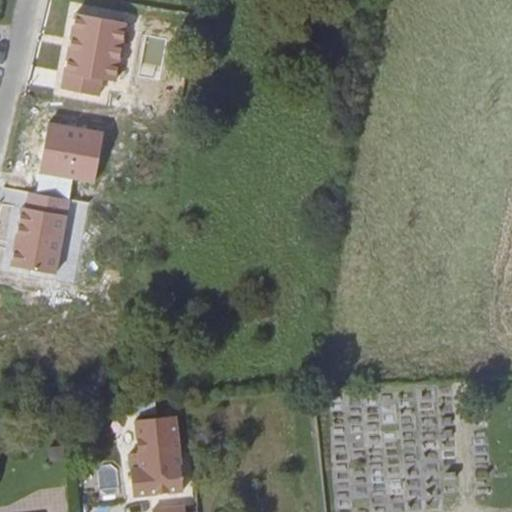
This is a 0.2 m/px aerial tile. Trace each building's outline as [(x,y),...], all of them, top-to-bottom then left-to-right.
[(127,23),(75,13),(64,71),(104,79),(116,81),(127,23)] [(104,79),(64,71),(60,89),(100,96),(104,79)] [(103,132),(48,123),(39,173),(94,182),(103,132)] [(25,208),(67,216),(70,200),(28,192),(25,208)] [(25,208),(22,207),(10,266),(56,275),(67,216),(25,208)] [(136,496),(188,491),(182,415),(136,418),(139,451),(132,452),(136,496)]
